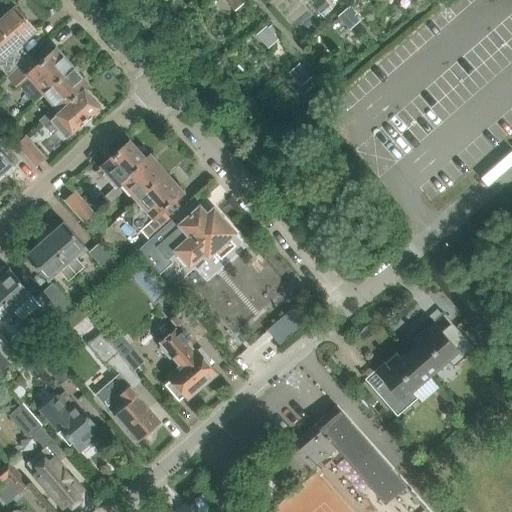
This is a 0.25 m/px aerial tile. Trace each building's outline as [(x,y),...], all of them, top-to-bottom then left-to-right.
[(243,0),(225,0),(235,10),(244,1),(243,0)] [(0,67),(7,75),(24,60),(17,52),(27,43),(25,41),(34,33),(35,34),(36,33),(14,7),(13,8),(14,9),(11,12),(4,17),(0,21),(0,67)] [(348,8),(337,17),(349,30),(360,21),(355,16),(357,14),(351,7),(348,9),(348,8)] [(267,26),(256,35),(268,49),(279,40),(274,35),(277,33),(271,26),(268,28),(267,26)] [(45,94),(73,69),(57,50),(37,67),(30,59),(26,61),(25,60),(7,75),(9,77),(7,78),(17,89),(21,86),(35,103),(45,94)] [(300,64),(289,74),(301,87),(312,78),(300,64)] [(88,86),(79,76),(73,69),(45,94),(55,104),(47,111),(49,113),(41,120),(45,125),(51,120),(54,118),(55,116),(61,111),(88,86)] [(86,91),(89,87),(88,86),(61,111),(55,116),(54,118),(51,120),(67,139),(101,109),(86,91)] [(0,176),(13,165),(0,149),(0,134),(0,135),(0,134),(0,176)] [(36,167),(46,159),(27,137),(18,145),(36,167)] [(117,187),(123,181),(147,160),(131,142),(96,172),(102,179),(105,176),(115,188),(117,187)] [(139,200),(167,175),(151,157),(147,160),(123,181),(139,200)] [(175,200),(183,193),(167,175),(139,200),(134,205),(136,207),(135,224),(149,240),(183,209),(175,200)] [(115,188),(107,196),(113,202),(122,193),(117,187),(115,188)] [(95,214),(79,196),(76,192),(67,201),(86,222),(95,214)] [(148,240),(138,250),(140,252),(155,269),(160,274),(172,263),(169,260),(178,252),(189,264),(190,264),(204,251),(208,255),(213,250),(221,259),(236,246),(228,238),(234,232),(214,210),(208,216),(201,209),(200,210),(192,201),(183,209),(148,240)] [(86,248),(79,240),(66,224),(54,234),(51,231),(43,237),(47,240),(76,274),(84,267),(75,257),(86,248)] [(76,274),(47,240),(43,237),(37,243),(39,246),(28,256),(48,280),(59,271),(68,281),(76,274)] [(99,244),(90,252),(111,275),(120,267),(99,244)] [(11,271),(0,280),(0,296),(13,311),(19,318),(21,320),(25,320),(40,305),(36,300),(11,271)] [(511,272),(503,281),(511,290),(511,272)] [(66,317),(74,309),(53,285),(44,292),(66,317)] [(44,292),(36,300),(40,305),(57,325),(66,317),(44,292)] [(19,318),(13,311),(0,296),(0,322),(5,318),(11,325),(19,318)] [(301,299),(286,313),(299,328),(315,314),(301,299)] [(162,346),(159,349),(175,367),(178,365),(180,367),(168,377),(170,380),(165,385),(179,401),(184,396),(188,400),(217,376),(207,365),(211,362),(211,360),(211,358),(202,348),(197,352),(195,354),(180,336),(182,333),(192,345),(206,333),(202,329),(186,310),(173,322),(178,328),(161,343),(164,345),(162,346)] [(281,344),(299,328),(286,313),(268,330),(281,344)] [(417,344),(408,351),(430,376),(448,361),(453,367),(473,349),(456,329),(452,323),(443,331),(433,321),(433,322),(431,323),(424,329),(413,339),(417,344)] [(475,344),(483,338),(473,328),(466,334),(475,344)] [(0,351),(11,364),(20,356),(0,332),(0,351)] [(102,334),(88,346),(109,370),(112,367),(120,376),(117,379),(98,395),(101,398),(100,400),(112,414),(113,413),(116,415),(118,418),(116,420),(124,429),(126,427),(139,442),(161,424),(138,396),(133,391),(143,382),(102,334)] [(70,377),(64,370),(45,348),(36,355),(61,385),(70,377)] [(11,364),(0,351),(0,370),(2,372),(11,364)] [(395,354),(375,371),(386,383),(376,392),(397,415),(416,398),(411,393),(430,376),(408,351),(400,359),(395,354)] [(138,355),(128,364),(134,370),(144,362),(138,355)] [(360,398),(368,407),(375,402),(367,392),(360,398)] [(57,399),(41,413),(56,429),(58,427),(81,453),(81,452),(83,455),(103,438),(101,435),(101,434),(74,403),(66,410),(57,399)] [(12,413),(7,417),(26,439),(31,435),(44,450),(28,464),(30,467),(29,468),(65,508),(79,495),(83,492),(79,488),(56,462),(64,454),(59,448),(44,431),(21,405),(12,413)] [(276,458),(274,459),(295,484),(312,470),(315,468),(328,456),(376,511),(428,511),(425,508),(405,485),(336,406),(323,418),(329,425),(323,430),(317,422),(276,458)] [(380,408),(373,414),(382,425),(389,419),(380,408)] [(394,435),(401,429),(392,419),(386,425),(394,435)] [(0,481),(2,484),(16,471),(9,463),(0,471),(0,481)] [(21,493),(29,486),(17,471),(8,479),(21,493)]
